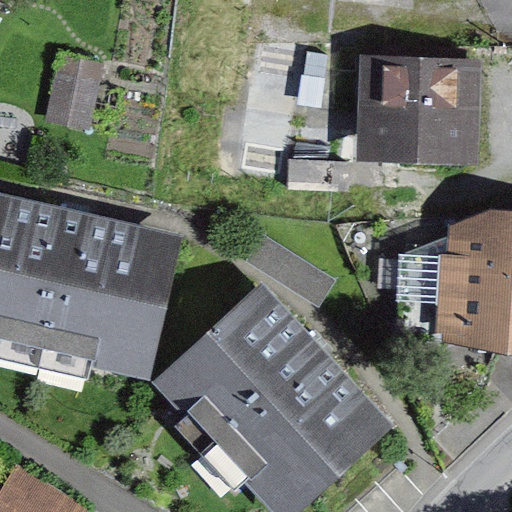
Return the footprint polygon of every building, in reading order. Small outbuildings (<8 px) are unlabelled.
[(385,46),(380,147),(456,150),(459,49),(385,46)] [(315,71),(314,102),(353,103),(355,73),(315,71)] [(61,78),(53,117),(84,123),(92,84),(61,78)] [(348,190),(349,161),(352,161),(353,128),(299,126),(297,159),(289,159),(288,187),(348,190)] [(0,204),(0,333),(142,365),(170,244),(0,204)] [(511,221),(489,220),(467,229),(465,263),(405,259),(400,324),(511,331),(511,221)] [(260,296),(168,381),(286,510),(378,425),(260,296)] [(33,511),(13,500),(4,511),(33,511)]
